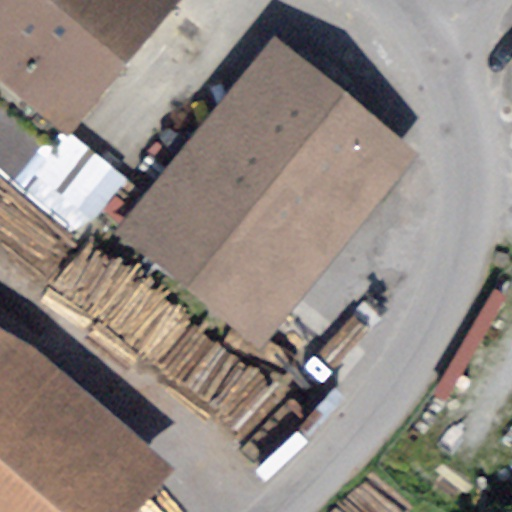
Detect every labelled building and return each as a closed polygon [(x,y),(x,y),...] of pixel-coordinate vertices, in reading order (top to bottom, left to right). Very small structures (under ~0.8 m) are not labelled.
[(0,0),(0,107),(50,149),(165,11),(152,0),(0,0)] [(263,320),(389,166),(273,72),(147,226),(263,320)] [(0,176),(16,189),(45,154),(0,116),(0,176)] [(167,366),(206,427),(228,413),(239,431),(274,409),(224,330),(167,366)] [(0,511),(117,511),(152,472),(23,362),(4,385),(0,380),(0,511)]
